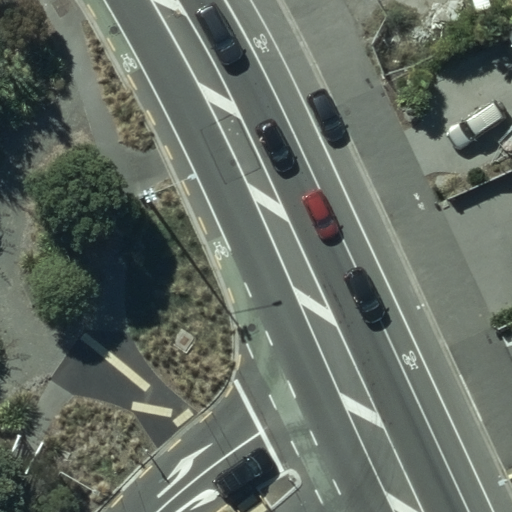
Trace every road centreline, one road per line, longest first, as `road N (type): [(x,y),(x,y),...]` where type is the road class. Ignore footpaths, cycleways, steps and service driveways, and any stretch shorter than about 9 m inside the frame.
road 1 (secondary): [(178,0),(301,239),(348,354)]
road 2 (unclassified): [(156,511),(348,354)]
road 3 (secondary): [(348,354),(407,481)]
